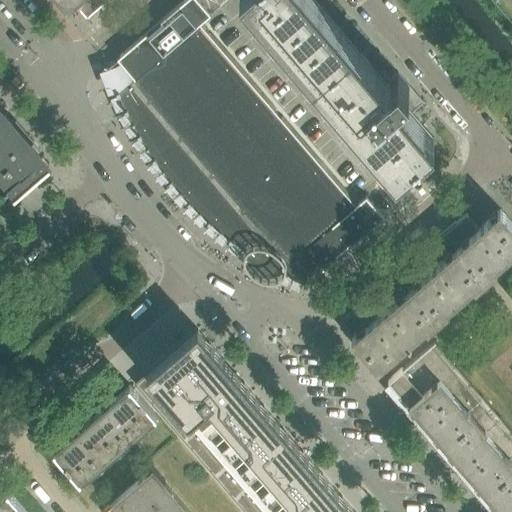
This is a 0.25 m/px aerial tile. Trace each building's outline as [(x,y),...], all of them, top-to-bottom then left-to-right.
[(103,0),(61,0),(67,6),(74,0),(75,0),(76,1),(75,2),(87,16),(101,4),(100,3),(103,0)] [(357,202),(283,115),(276,108),(202,21),(211,13),(199,0),(183,0),(120,55),(117,57),(134,77),(119,89),(116,90),(118,94),(120,93),(126,107),(124,108),(126,112),(128,111),(133,121),(132,121),(133,123),(134,122),(139,132),(137,133),(139,137),(141,136),(147,145),(147,147),(148,147),(154,156),(152,157),(154,160),(156,159),(163,168),(162,168),(163,170),(164,169),(171,178),(169,180),(171,182),(173,181),(180,190),(181,191),(189,199),(187,201),(190,203),(191,202),(199,210),(200,211),(208,219),(207,220),(210,223),(211,221),(220,228),(219,229),(221,230),(230,237),(228,238),(231,241),(233,239),(242,246),(243,247),(245,248),(245,249),(246,249),(247,249),(250,252),(249,255),(250,259),(252,263),(267,272),(271,272),(275,271),(278,268),(282,270),(282,271),(283,272),(284,271),(292,275),(292,276),(294,276),(304,281),(303,283),(306,284),(308,282),(311,279),(384,215),(366,195),(357,202)] [(380,75),(364,57),(315,0),(252,0),(378,146),(397,168),(433,137),(403,102),(408,99),(401,91),(409,85),(398,72),(390,79),(386,83),(380,75)] [(13,123),(2,111),(0,108),(0,104),(0,157),(27,134),(16,121),(13,123)] [(44,167),(40,162),(41,158),(41,157),(37,152),(40,149),(27,134),(0,157),(0,174),(15,192),(14,193),(15,194),(32,179),(31,178),(44,167)] [(511,252),(511,222),(500,208),(478,227),(492,244),(488,247),(500,262),(511,252)] [(447,308),(460,296),(474,285),(472,283),(493,265),(495,267),(500,262),(488,247),(492,244),(478,227),(466,213),(456,222),(455,221),(432,241),(444,255),(445,254),(446,255),(438,262),(437,261),(429,267),(418,255),(408,263),(407,262),(398,270),(436,314),(445,306),(447,308)] [(410,340),(423,329),(426,326),(424,324),(436,314),(398,270),(384,282),(396,297),(398,295),(398,296),(390,304),(389,302),(381,308),(371,296),(360,305),(359,304),(345,316),(357,330),(353,334),(354,335),(351,337),(378,367),(408,342),(409,343),(411,342),(410,340)] [(178,344),(134,382),(246,511),(356,511),(198,328),(179,345),(178,344)] [(491,407),(437,343),(435,341),(436,341),(435,340),(402,368),(402,367),(388,379),(445,446),(491,407)] [(157,415),(130,384),(128,385),(129,386),(106,406),(123,426),(119,429),(127,439),(154,416),(155,416),(157,415)] [(81,479),(117,448),(127,439),(119,429),(123,426),(106,406),(55,449),(53,450),(80,481),(81,480),(81,479)] [(487,494),(511,472),(511,430),(491,407),(445,446),(487,494)] [(112,501),(110,503),(117,511),(192,511),(189,508),(171,487),(162,477),(152,466),(145,472),(112,501)] [(502,511),(511,511),(511,472),(487,494),(502,511)] [(27,511),(8,489),(6,490),(6,491),(0,496),(0,511),(27,511)]
